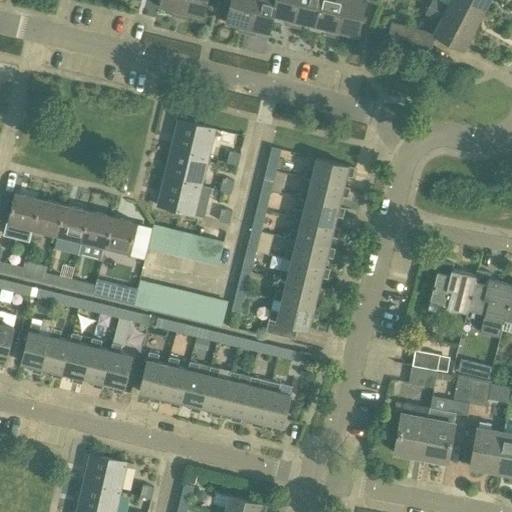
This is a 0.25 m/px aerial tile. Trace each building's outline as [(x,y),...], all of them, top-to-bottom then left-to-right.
[(183,0),(160,0),(159,7),(173,10),(172,15),(179,17),(183,0)] [(183,0),(179,17),(187,18),(188,14),(202,17),(205,0),(183,0)] [(245,33),(253,0),(230,0),(225,22),(239,26),(238,31),(245,33)] [(275,0),(253,0),(245,33),(253,35),(254,30),(268,33),(272,16),(272,15),(275,0)] [(292,26),(297,0),(275,0),(272,15),(272,16),(285,19),(284,24),(292,26)] [(314,26),(320,0),(297,0),(292,26),(299,27),(301,22),(314,26)] [(334,36),(342,0),(320,0),(314,26),(327,29),(326,34),(334,36)] [(342,0),(334,36),(341,37),(343,32),(356,36),(365,0),(342,0)] [(479,20),(484,11),(463,0),(449,0),(447,5),(436,0),(432,0),(429,7),(479,33),(481,29),(479,20)] [(463,0),(484,11),(489,0),(463,0)] [(478,36),(479,33),(429,7),(426,14),(439,20),(433,34),(464,50),(470,37),(478,36)] [(411,42),(414,28),(391,23),(388,36),(411,42)] [(171,149),(208,157),(214,129),(178,120),(171,149)] [(266,168),(275,170),(280,149),(271,147),(266,168)] [(201,185),(208,157),(171,149),(165,176),(201,185)] [(229,150),(226,162),(237,165),(240,153),(229,150)] [(311,179),(343,186),(345,176),(352,178),(355,167),(316,158),(313,170),(305,168),(303,177),(311,179)] [(270,190),(275,170),(266,168),(261,188),(270,190)] [(211,188),(201,185),(165,176),(157,206),(204,217),(211,188)] [(223,178),(220,190),(230,192),(233,180),(223,178)] [(349,188),(343,186),(311,179),(308,190),(300,188),(298,198),(306,200),(338,206),(340,196),(347,198),(349,188)] [(265,211),(270,190),(261,188),(256,209),(265,211)] [(32,229),(40,199),(15,193),(8,223),(32,229)] [(57,235),(64,205),(40,199),(32,229),(57,235)] [(344,208),(338,206),(306,200),(303,210),(295,208),(293,218),(301,220),(333,227),(335,216),(342,218),(344,208)] [(81,241),(88,211),(64,205),(57,235),(81,241)] [(221,208),(218,220),(229,223),(232,211),(221,208)] [(260,231),(265,211),(256,209),(251,229),(260,231)] [(105,247),(112,217),(88,211),(81,241),(105,247)] [(112,217),(105,247),(130,253),(137,223),(112,217)] [(339,228),(333,227),(301,220),(298,230),(290,228),(288,238),(296,240),(328,247),(330,237),(337,238),(339,228)] [(159,251),(165,228),(152,225),(147,248),(159,251)] [(171,254),(176,231),(165,228),(159,251),(171,254)] [(255,251),(260,231),(251,229),(246,249),(255,251)] [(182,256),(188,234),(176,231),(171,254),(182,256)] [(194,259),(199,237),(188,234),(182,256),(194,259)] [(205,262),(211,240),(199,237),(194,259),(205,262)] [(211,240),(205,262),(217,265),(223,243),(211,240)] [(334,248),(328,247),(296,240),(293,251),(285,249),(283,258),(291,260),(323,267),(325,257),(332,258),(334,248)] [(250,272),(255,251),(246,249),(241,270),(250,272)] [(329,269),(323,267),(291,260),(288,271),(280,269),(278,279),(286,281),(318,287),(320,277),(327,279),(329,269)] [(475,275),(474,275),(452,269),(453,263),(440,260),(430,299),(447,303),(446,307),(467,312),(467,309),(466,309),(475,275)] [(6,263),(4,272),(21,276),(23,267),(6,263)] [(30,269),(28,278),(45,282),(47,273),(30,269)] [(511,286),(511,284),(511,285),(489,279),(490,273),(476,269),(474,275),(475,275),(466,309),(467,309),(484,313),(483,316),(503,322),(504,318),(511,286)] [(245,292),(250,272),(241,270),(236,290),(245,292)] [(54,274),(52,283),(69,288),(71,279),(54,274)] [(93,294),(93,295),(134,305),(138,289),(97,279),(95,285),(93,294)] [(3,280),(1,289),(14,292),(16,283),(3,280)] [(78,280),(76,289),(93,294),(95,285),(78,280)] [(138,289),(134,305),(146,307),(152,283),(140,280),(138,289)] [(324,289),(318,287),(286,281),(283,291),(275,289),(273,299),(281,301),(313,308),(315,298),(322,299),(324,289)] [(152,283),(146,307),(156,310),(162,285),(152,283)] [(167,313),(173,288),(162,285),(156,310),(167,313)] [(39,288),(36,298),(50,301),(52,292),(39,288)] [(178,315),(184,290),(173,288),(167,313),(178,315)] [(188,318),(195,293),(184,290),(178,315),(188,318)] [(240,313),(245,292),(236,290),(231,311),(240,313)] [(199,321),(205,296),(195,293),(188,318),(199,321)] [(59,294),(57,303),(70,306),(73,297),(59,294)] [(210,323),(216,298),(205,296),(199,321),(210,323)] [(216,298),(210,323),(221,326),(227,301),(216,298)] [(80,299),(77,308),(91,311),(93,302),(80,299)] [(319,309),(313,308),(281,301),(278,312),(270,310),(265,332),(294,339),(297,327),(308,329),(311,318),(317,319),(319,309)] [(100,304),(98,313),(111,316),(113,307),(100,304)] [(120,308),(118,318),(132,321),(134,312),(120,308)] [(0,364),(4,366),(13,327),(3,325),(5,316),(0,315),(0,364)] [(157,318),(155,328),(168,331),(171,321),(157,318)] [(43,368),(49,336),(39,334),(41,325),(31,323),(21,363),(32,365),(31,372),(41,374),(43,368)] [(178,323),(175,333),(189,336),(191,326),(178,323)] [(198,327),(196,338),(209,341),(211,331),(198,327)] [(63,373),(69,341),(59,338),(61,331),(51,328),(49,336),(43,368),(53,370),(51,377),(61,379),(63,373)] [(236,347),(238,337),(218,332),(216,342),(236,347)] [(83,378),(90,346),(80,343),(81,336),(71,333),(69,341),(63,373),(73,375),(71,382),(82,385),(83,378)] [(256,352),(259,342),(238,337),(236,347),(256,352)] [(104,383),(111,351),(101,349),(103,341),(92,338),(90,346),(83,378),(93,380),(92,387),(102,389),(104,383)] [(276,357),(279,347),(259,342),(256,352),(276,357)] [(113,343),(111,351),(104,383),(113,385),(112,392),(122,394),(132,356),(121,354),(123,345),(113,343)] [(279,347),(276,357),(297,362),(300,351),(279,347)] [(446,372),(449,357),(415,350),(412,365),(446,372)] [(160,397),(167,365),(156,362),(158,354),(148,351),(139,392),(150,394),(148,401),(159,403),(160,397)] [(181,402),(188,370),(178,367),(179,360),(168,357),(167,365),(160,397),(170,399),(169,406),(179,408),(181,402)] [(472,361),(460,358),(457,370),(469,373),(472,361)] [(201,407),(207,374),(197,372),(199,364),(190,362),(188,370),(181,402),(190,404),(189,411),(199,413),(201,407)] [(221,412),(229,380),(218,377),(220,369),(209,366),(207,374),(201,407),(211,409),(209,416),(220,418),(221,412)] [(433,388),(436,371),(411,366),(408,383),(433,388)] [(242,417),(249,385),(239,382),(241,374),(231,372),(229,380),(221,412),(231,414),(230,421),(240,423),(242,417)] [(469,403),(474,378),(458,375),(453,400),(469,403)] [(271,384),(271,381),(251,376),(249,385),(242,417),(251,419),(250,426),(260,428),(262,421),(269,390),(271,384)] [(474,378),(469,403),(486,406),(490,381),(474,378)] [(269,390),(262,421),(272,424),(270,430),(280,433),(290,395),(279,392),(281,384),(271,381),(271,384),(269,390)] [(491,381),(488,396),(506,400),(509,384),(491,381)] [(429,408),(403,403),(394,453),(411,456),(412,452),(421,453),(421,452),(429,408)] [(447,458),(455,412),(429,408),(421,452),(421,453),(447,458)] [(496,472),(503,432),(490,430),(491,424),(478,421),(470,467),(471,467),(472,463),(496,468),(496,472)] [(511,433),(503,432),(496,472),(497,472),(497,468),(511,470),(511,433)] [(87,483),(120,491),(126,463),(91,454),(90,455),(94,456),(91,469),(87,468),(84,484),(87,484),(87,483)] [(81,511),(114,511),(120,491),(87,483),(87,484),(84,497),(81,496),(77,511),(79,511),(80,511),(81,511)] [(153,487),(142,484),(140,496),(151,499),(153,487)] [(178,506),(187,508),(193,486),(184,484),(178,506)] [(265,511),(267,504),(228,495),(226,506),(218,505),(215,511),(265,511)]
